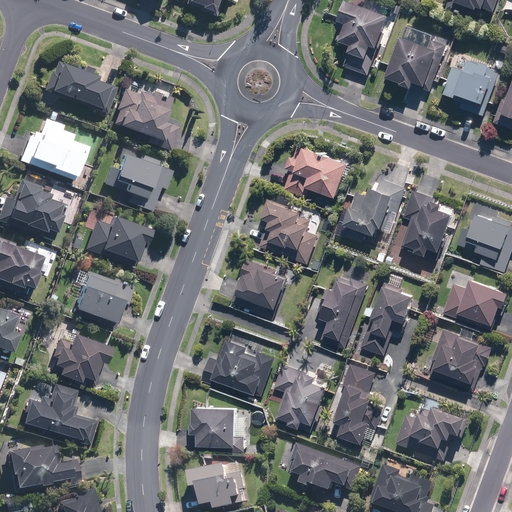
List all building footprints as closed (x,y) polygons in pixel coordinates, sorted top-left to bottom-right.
[(228,0),(235,2),(235,0),(189,0),(189,1),(216,12),(220,0),(228,0)] [(347,64),(370,74),(382,48),(385,49),(398,16),(359,0),(351,0),(344,19),(350,21),(344,39),(356,43),(353,50),(347,64)] [(483,5),(494,10),(498,0),(458,0),(481,9),(483,5)] [(402,82),(415,87),(419,80),(433,86),(436,79),(440,81),(455,42),(407,24),(388,75),(403,80),(402,82)] [(460,93),(489,104),(502,68),(460,54),(446,93),(458,97),(460,93)] [(54,68),(54,70),(52,69),(47,87),(48,88),(46,96),(107,115),(116,87),(109,85),(110,83),(98,79),(100,74),(93,72),(95,67),(86,64),(85,68),(63,60),(62,62),(58,61),(56,68),(54,68)] [(119,107),(114,122),(159,137),(157,145),(172,150),(179,126),(164,121),(169,106),(139,97),(140,92),(125,87),(119,107)] [(74,134),(46,123),(41,135),(30,131),(20,158),(74,179),(88,144),(73,139),(74,134)] [(302,143),(287,187),(307,193),(309,186),(342,196),(354,160),(302,143)] [(125,189),(156,200),(161,186),(166,188),(174,167),(126,150),(116,177),(128,181),(125,189)] [(399,214),(409,187),(376,175),(370,194),(360,191),(349,221),(381,232),(382,228),(387,230),(393,212),(399,214)] [(15,195),(7,192),(0,211),(0,219),(43,235),(46,228),(54,231),(65,202),(52,197),(55,189),(22,177),(15,195)] [(449,200),(416,187),(404,214),(413,218),(404,240),(420,246),(419,248),(431,253),(434,246),(442,249),(456,212),(446,208),(449,200)] [(315,212),(270,196),(265,215),(276,219),(272,230),(268,228),(262,245),(311,261),(321,231),(310,228),(315,212)] [(511,222),(481,211),(476,231),(465,227),(460,241),(487,251),(483,262),(506,271),(511,254),(511,222)] [(153,227),(115,214),(111,224),(96,219),(86,247),(114,257),(116,252),(137,259),(144,239),(148,241),(153,227)] [(0,278),(23,286),(25,281),(34,284),(45,252),(0,236),(0,278)] [(273,267),(248,258),(234,300),(246,305),(249,296),(281,307),(294,269),(274,262),(273,267)] [(113,277),(89,269),(76,306),(114,319),(121,299),(130,303),(137,283),(114,275),(113,277)] [(345,349),(371,284),(345,274),(339,288),(332,285),(328,294),(332,295),(324,316),(330,319),(322,339),(345,349)] [(454,283),(444,314),(495,332),(505,304),(508,305),(511,294),(511,290),(475,277),(471,289),(454,283)] [(419,291),(387,280),(364,347),(387,355),(399,318),(409,321),(419,291)] [(14,327),(19,311),(0,304),(0,351),(10,356),(20,329),(14,327)] [(496,345),(492,343),(474,337),(477,329),(466,325),(463,333),(449,327),(433,373),(475,388),(485,362),(489,364),(496,345)] [(112,344),(77,330),(71,341),(64,338),(55,362),(62,364),(60,370),(82,379),(84,374),(95,378),(102,359),(106,360),(112,344)] [(219,369),(216,376),(264,393),(277,356),(261,351),(260,355),(248,351),(250,346),(226,338),(219,357),(213,355),(209,366),(219,369)] [(373,403),(376,396),(370,394),(378,371),(353,362),(345,383),(351,385),(338,418),(346,421),(342,433),(367,443),(373,424),(378,426),(384,408),(373,403)] [(293,419),(292,422),(304,427),(307,419),(317,423),(332,380),(321,376),(321,373),(310,369),(309,371),(286,363),(278,386),(287,389),(277,417),(282,419),(283,415),(293,419)] [(29,398),(22,419),(71,433),(69,440),(87,446),(95,417),(74,411),(80,389),(55,382),(49,404),(29,398)] [(239,434),(241,406),(196,404),(194,432),(201,433),(201,443),(224,444),(223,450),(246,452),(247,434),(239,434)] [(410,413),(398,444),(416,451),(414,455),(434,463),(436,458),(447,462),(450,453),(459,457),(473,422),(428,405),(423,418),(410,413)] [(364,466),(301,441),(294,459),(297,460),(293,470),(306,475),(304,480),(316,485),(317,484),(336,491),(339,484),(354,490),(364,466)] [(51,481),(80,477),(78,461),(62,463),(59,446),(43,448),(43,445),(10,450),(14,476),(16,476),(18,489),(51,484),(51,481)] [(253,472),(250,459),(192,469),(195,487),(202,486),(206,505),(218,503),(219,507),(250,502),(245,473),(253,472)] [(373,511),(434,511),(437,506),(428,503),(437,478),(415,471),(412,480),(402,476),(404,471),(386,464),(372,502),(376,504),(373,511)] [(101,511),(94,486),(75,492),(77,498),(61,502),(63,511),(101,511)]
